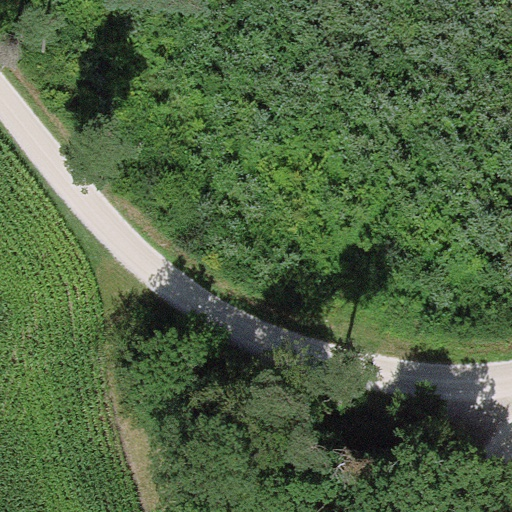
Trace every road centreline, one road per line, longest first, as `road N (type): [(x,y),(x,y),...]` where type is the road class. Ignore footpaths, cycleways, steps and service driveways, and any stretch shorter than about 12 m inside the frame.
road 1 (track): [(511,380),(378,380),(247,328),(137,251),(0,85)]
road 2 (track): [(439,511),(494,446),(511,386)]
